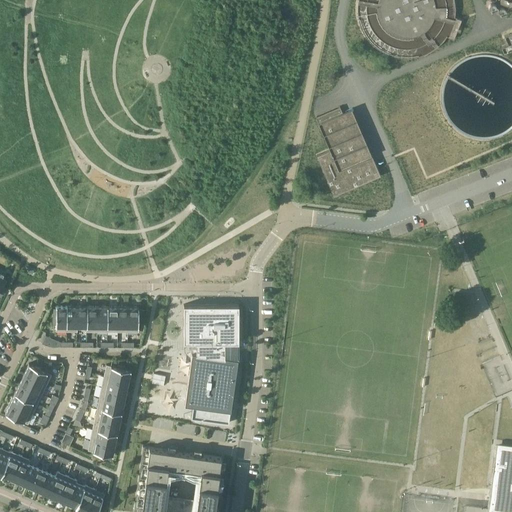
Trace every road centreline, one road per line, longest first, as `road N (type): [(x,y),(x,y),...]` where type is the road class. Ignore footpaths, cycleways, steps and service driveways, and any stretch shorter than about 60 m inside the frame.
road 1 (unclassified): [(254,286),(289,214),(408,228),(511,185)]
road 2 (unclassified): [(236,511),(256,364),(254,286)]
road 3 (residential): [(254,286),(45,287)]
road 4 (residential): [(0,421),(45,441),(63,399),(74,350),(23,340)]
